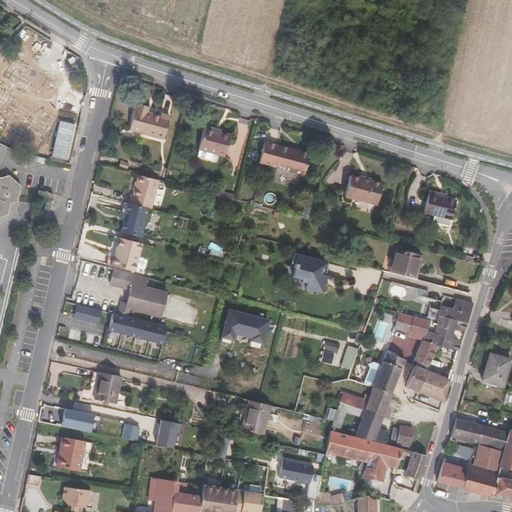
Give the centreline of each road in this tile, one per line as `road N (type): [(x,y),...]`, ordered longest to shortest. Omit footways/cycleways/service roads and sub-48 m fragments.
road 1 (residential): [(2,511),(111,56)]
road 2 (residential): [(111,56),(480,172)]
road 3 (residential): [(511,211),(424,511)]
road 4 (track): [(437,159),(473,0)]
